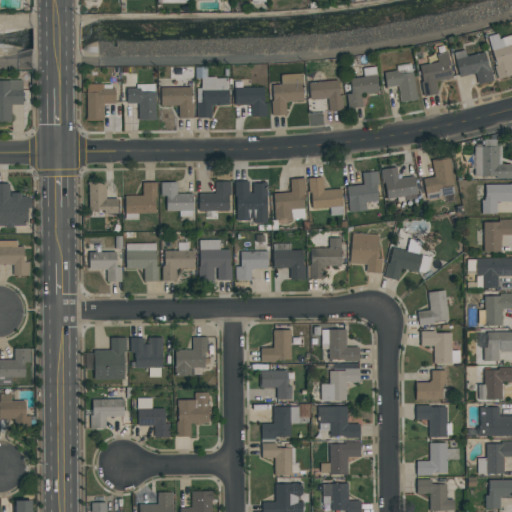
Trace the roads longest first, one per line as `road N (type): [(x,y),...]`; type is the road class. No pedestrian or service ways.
road 1 (residential): [(511,107),(367,138),(0,150)]
road 2 (residential): [(65,309),(388,307)]
road 3 (residential): [(388,307),(391,511)]
road 4 (residential): [(238,307),(238,511)]
road 5 (secondary): [(65,309),(66,511)]
